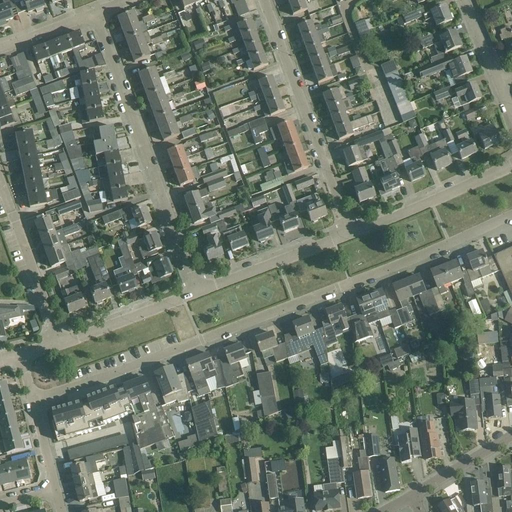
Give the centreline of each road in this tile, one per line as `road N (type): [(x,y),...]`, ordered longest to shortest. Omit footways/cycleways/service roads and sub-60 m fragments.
road 1 (residential): [(32,399),(295,305),(511,215)]
road 2 (residential): [(197,292),(94,15)]
road 3 (residential): [(350,233),(263,0)]
road 4 (residential): [(350,233),(511,163)]
road 5 (residential): [(57,345),(0,181)]
road 6 (residential): [(197,292),(350,233)]
road 7 (residential): [(57,345),(197,292)]
